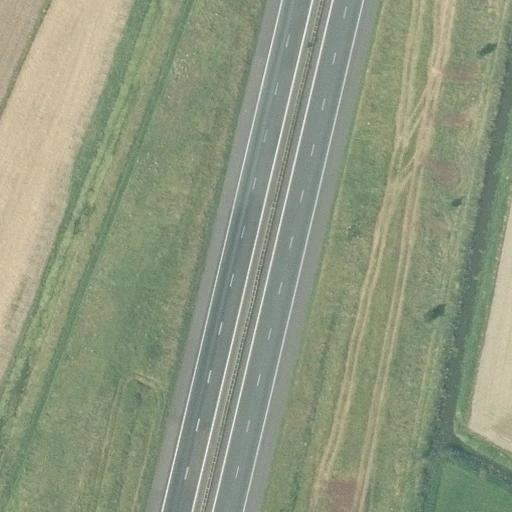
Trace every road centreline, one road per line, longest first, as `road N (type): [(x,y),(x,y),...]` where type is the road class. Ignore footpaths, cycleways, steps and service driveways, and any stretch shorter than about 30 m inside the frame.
road 1 (track): [(45,511),(237,0)]
road 2 (track): [(92,511),(250,0)]
road 3 (track): [(0,502),(184,0)]
road 4 (motorway): [(296,0),(176,511)]
road 5 (motorway): [(226,511),(346,0)]
road 6 (track): [(453,0),(353,511)]
